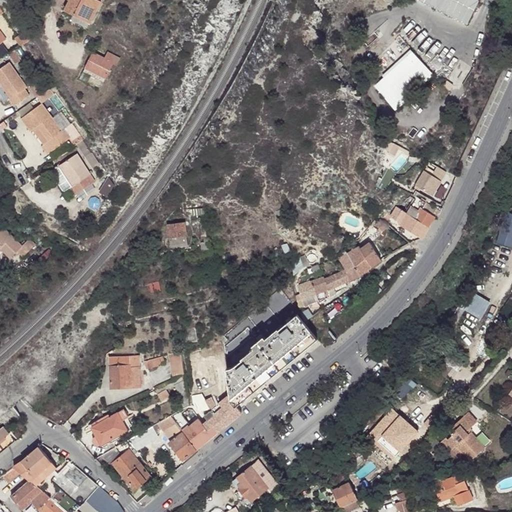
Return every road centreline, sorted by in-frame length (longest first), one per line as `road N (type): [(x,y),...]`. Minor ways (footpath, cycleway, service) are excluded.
road 1 (secondary): [(511,99),(454,225),(392,307),(152,511)]
road 2 (residential): [(39,430),(64,443),(135,511)]
